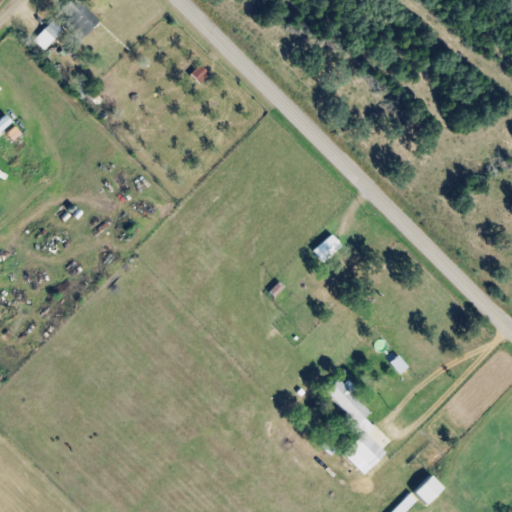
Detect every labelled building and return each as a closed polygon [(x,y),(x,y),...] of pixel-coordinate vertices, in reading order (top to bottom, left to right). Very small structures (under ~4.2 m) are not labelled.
[(97,21),(76,0),(67,0),(58,9),(68,19),(62,23),(77,39),(97,21)] [(42,51),(61,29),(49,20),(31,41),(42,51)] [(187,73),(197,84),(207,75),(197,64),(187,73)] [(0,118),(0,130),(10,124),(4,116),(0,118)] [(11,142),(19,133),(11,126),(3,134),(11,142)] [(309,250),(318,263),(338,248),(329,235),(309,250)] [(396,374),(405,366),(395,355),(386,362),(396,374)] [(383,453),(364,434),(371,426),(361,417),(368,410),(341,383),(340,384),(334,379),(322,391),(344,413),(338,420),(355,436),(339,453),(361,474),(383,453)] [(422,505),(440,488),(427,475),(410,492),(422,505)] [(387,511),(402,511),(414,502),(407,494),(387,511)]
